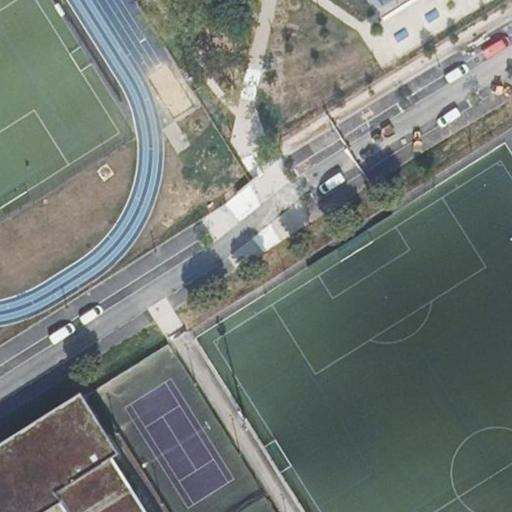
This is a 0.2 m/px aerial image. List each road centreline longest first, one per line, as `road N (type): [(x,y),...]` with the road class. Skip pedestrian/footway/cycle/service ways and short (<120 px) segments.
road 1 (residential): [(511,92),(134,300),(0,389)]
road 2 (unknown): [(126,305),(0,103)]
